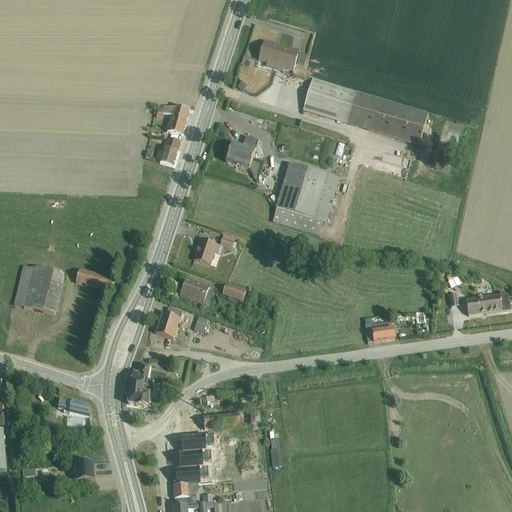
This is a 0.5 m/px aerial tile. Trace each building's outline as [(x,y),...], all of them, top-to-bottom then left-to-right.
[(265,45),(259,62),(268,65),(267,68),(283,73),(284,71),(294,74),(296,64),(304,67),(307,56),(300,54),(300,52),(290,49),(289,52),(265,45)] [(313,80),(303,112),(419,147),(429,115),(320,82),(313,80)] [(158,108),(156,119),(163,121),(164,115),(172,117),(167,133),(183,138),(191,110),(158,108)] [(167,141),(160,164),(174,168),(181,142),(168,141),(169,136),(164,136),(163,140),(167,141)] [(233,145),(227,164),(250,172),(253,175),(256,180),(260,166),(252,163),(259,142),(246,138),(243,148),(233,145)] [(386,154),(386,162),(411,164),(412,156),(386,154)] [(277,210),(324,224),(326,225),(340,181),(290,166),(276,210),(277,210)] [(324,224),(277,210),(273,224),(319,238),(324,224)] [(201,241),(194,262),(211,268),(216,254),(221,256),(223,249),(234,252),(237,244),(234,243),(235,240),(224,236),(220,247),(201,241)] [(23,269),(14,307),(31,311),(57,317),(65,287),(63,287),(65,278),(63,277),(63,275),(38,269),(34,269),(33,269),(31,268),(23,267),(23,269)] [(78,279),(76,285),(109,295),(114,281),(82,272),(80,271),(78,279)] [(455,275),(447,279),(449,283),(448,283),(452,290),(461,285),(460,284),(464,282),(461,277),(457,279),(455,275)] [(186,283),(181,298),(209,308),(214,294),(209,292),(211,288),(198,283),(197,287),(186,283)] [(227,286),(223,296),(243,304),(247,293),(227,286)] [(439,291),(437,295),(442,297),(443,293),(447,294),(449,291),(445,289),(446,288),(440,286),(438,291),(439,291)] [(457,296),(449,297),(451,309),(459,308),(457,296)] [(501,297),(466,301),(469,318),(503,313),(501,297)] [(163,315),(156,336),(174,341),(183,314),(169,309),(167,316),(163,315)] [(426,313),(416,315),(416,321),(417,325),(423,325),(423,328),(425,328),(425,329),(430,329),(429,316),(426,316),(426,313)] [(199,319),(194,332),(203,335),(204,334),(206,334),(210,323),(199,319)] [(373,326),(367,327),(366,327),(368,346),(395,342),(394,330),(390,330),(389,324),(373,326)] [(262,326),(256,332),(262,336),(267,332),(262,326)] [(134,374),(129,407),(136,408),(149,410),(151,397),(153,397),(154,388),(152,388),(153,383),(148,382),(150,368),(142,367),(141,375),(134,374)] [(7,396),(0,396),(0,404),(0,409),(8,409),(7,396)] [(219,396),(206,398),(207,406),(221,405),(219,396)] [(61,401),(59,411),(65,412),(64,414),(91,420),(90,407),(61,401)] [(182,436),(198,436),(198,407),(182,407),(182,436)] [(260,413),(249,414),(250,425),(261,424),(260,413)] [(47,415),(45,427),(54,429),(57,417),(47,415)] [(207,415),(207,427),(240,427),(240,415),(207,415)] [(91,429),(51,432),(52,440),(91,437),(91,429)] [(278,441),(271,442),(272,451),(279,451),(278,441)] [(193,444),(171,445),(172,465),(190,463),(189,454),(194,454),(193,444)] [(94,465),(75,467),(77,484),(95,483),(94,465)] [(173,478),(209,476),(217,475),(216,468),(203,469),(203,470),(192,471),(192,473),(189,474),(189,467),(173,469),(173,478)] [(209,476),(173,478),(174,488),(190,487),(190,480),(193,480),(193,483),(204,482),(204,481),(210,481),(209,476)] [(176,507),(197,506),(196,497),(199,492),(199,486),(190,487),(174,488),(176,507)] [(204,505),(213,505),(212,496),(203,497),(204,505)]
